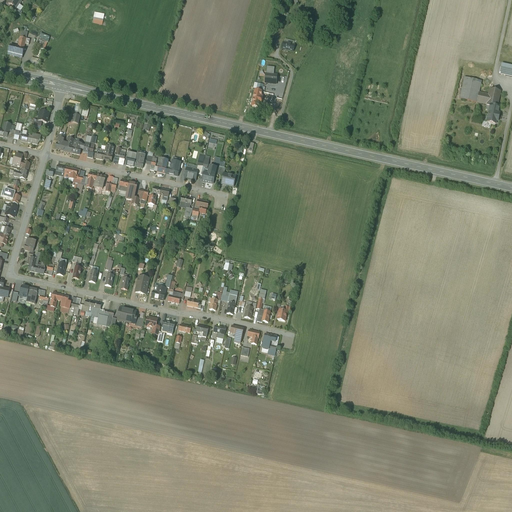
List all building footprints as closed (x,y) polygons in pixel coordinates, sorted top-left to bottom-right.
[(22,1),(20,0),(10,0),(8,4),(14,7),(16,9),(17,9),(22,1)] [(19,46),(11,44),(8,55),(24,58),(28,40),(21,38),(19,46)] [(294,46),(284,43),(282,49),(292,52),(294,46)] [(511,67),(501,66),(499,77),(511,79),(511,67)] [(274,76),(274,68),(267,67),(265,83),(276,85),(277,76),(274,76)] [(481,83),(463,80),(459,101),(488,108),(485,124),(494,126),(495,122),(497,123),(499,114),(496,113),(500,94),(489,91),(492,77),(483,75),(481,83)] [(255,91),(252,107),(259,108),(259,104),(261,104),(262,98),(261,97),(263,85),(255,83),(254,89),(257,89),(256,91),(255,91)] [(48,123),(50,113),(41,111),(38,120),(43,122),(48,123)] [(81,117),(74,116),(72,123),(79,125),(81,117)] [(2,130),(0,136),(0,137),(11,141),(13,134),(15,127),(5,125),(3,129),(2,129),(2,130)] [(13,134),(20,136),(23,127),(15,125),(15,127),(13,134)] [(31,138),(22,136),(20,142),(30,145),(31,138)] [(31,138),(30,145),(38,147),(40,141),(43,142),(45,138),(37,136),(36,139),(31,138)] [(68,139),(60,137),(56,150),(69,153),(71,144),(67,143),(68,139)] [(88,137),(87,143),(96,146),(97,139),(88,137)] [(69,154),(81,157),(82,153),(89,155),(91,148),(83,146),(84,144),(72,141),(71,144),(69,153),(69,154)] [(107,162),(113,163),(116,149),(107,147),(106,151),(106,154),(109,155),(107,162)] [(106,151),(98,149),(95,159),(107,162),(109,155),(106,154),(106,151)] [(118,150),(116,158),(124,160),(126,152),(118,150)] [(23,157),(16,155),(13,165),(23,168),(22,171),(28,172),(30,164),(21,162),(22,159),(23,157)] [(138,170),(145,171),(148,158),(139,156),(137,163),(139,163),(138,170)] [(169,162),(161,160),(158,174),(167,175),(168,168),(169,162)] [(128,161),(127,167),(138,170),(139,163),(137,163),(128,161)] [(157,163),(149,162),(147,171),(155,173),(157,163)] [(198,175),(202,176),(203,168),(208,169),(209,163),(200,162),(199,171),(198,175)] [(68,168),(58,165),(56,173),(66,175),(68,168)] [(79,176),(80,171),(68,168),(66,175),(72,177),(71,180),(77,181),(79,176)] [(167,175),(175,177),(177,170),(168,168),(167,175)] [(209,174),(206,174),(204,181),(214,183),(217,169),(211,168),(209,174)] [(225,175),(226,170),(219,168),(217,177),(224,178),(225,175)] [(199,171),(188,169),(186,180),(196,182),(198,175),(199,171)] [(22,171),(21,174),(14,172),(13,176),(22,179),(21,180),(24,181),(24,180),(25,180),(28,172),(22,171)] [(49,172),(47,179),(53,180),(55,173),(49,172)] [(84,183),(86,174),(82,173),(81,176),(79,176),(77,181),(84,183)] [(99,177),(90,175),(88,187),(94,188),(95,181),(98,182),(99,177)] [(237,178),(225,175),(224,178),(223,185),(235,189),(237,178)] [(105,190),(107,179),(99,177),(98,182),(97,188),(105,190)] [(109,179),(106,194),(111,195),(112,188),(117,189),(119,181),(109,179)] [(10,190),(16,191),(19,183),(13,181),(10,190)] [(130,184),(121,182),(119,191),(127,193),(130,184)] [(130,184),(126,200),(132,201),(131,205),(139,207),(140,200),(137,199),(139,187),(130,184)] [(162,191),(153,189),(149,205),(156,206),(158,197),(161,197),(162,191)] [(15,193),(6,190),(3,197),(13,200),(12,203),(18,205),(20,197),(15,195),(15,193)] [(140,200),(147,202),(150,192),(142,191),(140,200)] [(161,197),(164,198),(163,203),(169,204),(172,193),(162,191),(161,197)] [(194,200),(182,197),(181,204),(192,207),(194,200)] [(210,204),(199,200),(197,207),(202,209),(200,214),(207,216),(210,204)] [(9,206),(8,206),(6,212),(7,212),(6,216),(14,218),(17,208),(11,207),(9,206)] [(11,230),(3,227),(0,235),(8,238),(11,230)] [(0,235),(0,243),(6,245),(8,238),(0,235)] [(27,239),(24,250),(33,253),(36,241),(27,239)] [(37,260),(29,258),(28,263),(30,264),(28,271),(36,273),(38,265),(36,265),(37,260)] [(66,265),(60,264),(57,275),(63,276),(66,265)] [(36,273),(44,275),(45,269),(45,267),(38,265),(36,273)] [(82,269),(76,267),(73,279),(79,280),(82,269)] [(98,272),(92,271),(89,282),(95,284),(98,272)] [(114,276),(108,275),(105,286),(111,287),(114,276)] [(149,279),(139,277),(135,293),(146,295),(149,279)] [(130,280),(124,278),(121,289),(127,291),(130,280)] [(30,288),(22,286),(20,297),(27,299),(30,288)] [(1,288),(0,291),(0,296),(8,298),(8,297),(10,290),(3,288),(1,288)] [(38,290),(30,288),(27,299),(26,303),(34,305),(38,290)] [(153,292),(152,299),(163,301),(166,289),(158,288),(157,293),(153,292)] [(169,296),(168,302),(179,304),(180,300),(181,294),(173,292),(172,297),(169,296)] [(61,295),(53,294),(50,307),(55,308),(57,301),(60,301),(61,295)] [(68,303),(69,297),(61,295),(60,301),(63,302),(61,308),(69,310),(71,303),(68,303)] [(229,297),(228,303),(229,303),(235,305),(237,297),(229,295),(229,297)] [(287,312),(291,313),(294,298),(289,297),(287,306),(285,306),(284,311),(287,312)] [(215,300),(209,299),(209,303),(211,303),(209,310),(215,312),(218,301),(215,300)] [(188,300),(187,306),(198,309),(199,303),(188,300)] [(94,303),(86,301),(84,307),(83,306),(81,311),(91,313),(94,303)] [(100,311),(102,304),(94,303),(91,313),(99,315),(100,311)] [(235,305),(229,303),(227,314),(233,316),(235,305)] [(253,309),(247,307),(244,318),(250,319),(253,309)] [(128,310),(120,309),(118,320),(125,322),(128,310)] [(125,322),(135,324),(137,318),(135,318),(136,312),(128,310),(125,322)] [(259,310),(257,322),(262,324),(262,322),(268,323),(270,313),(261,310),(259,310)] [(279,310),(277,320),(285,322),(287,312),(284,311),(279,310)] [(98,319),(97,325),(106,327),(108,318),(104,317),(99,315),(98,319)] [(139,319),(137,318),(135,324),(135,326),(142,328),(144,320),(143,320),(139,319)] [(157,320),(148,318),(146,327),(154,329),(153,335),(158,336),(159,332),(160,327),(156,326),(157,320)] [(175,324),(164,322),(162,328),(168,329),(167,335),(172,336),(175,324)] [(191,328),(180,325),(179,331),(190,334),(191,328)] [(208,328),(198,326),(196,332),(199,333),(207,335),(208,328)] [(226,329),(215,327),(213,333),(218,334),(216,338),(223,340),(226,329)] [(243,330),(232,327),(231,333),(236,335),(234,343),(240,345),(243,330)] [(260,333),(249,331),(247,337),(253,338),(251,344),(257,346),(258,339),(260,333)] [(276,337),(265,334),(262,348),(269,350),(270,345),(270,342),(275,343),(276,338),(276,337)] [(269,350),(268,355),(275,357),(277,347),(274,346),(270,345),(269,350)] [(250,350),(242,348),(241,356),(248,358),(250,350)] [(237,359),(228,358),(227,365),(235,366),(237,359)]
